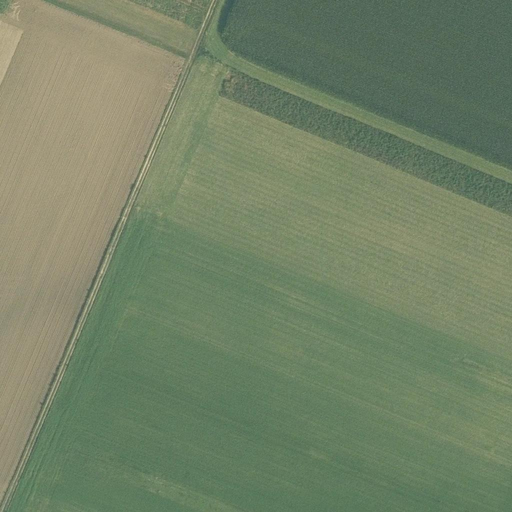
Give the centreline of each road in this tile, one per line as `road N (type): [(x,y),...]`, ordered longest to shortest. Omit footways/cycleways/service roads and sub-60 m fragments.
road 1 (track): [(3,511),(214,0)]
road 2 (track): [(191,57),(51,0)]
